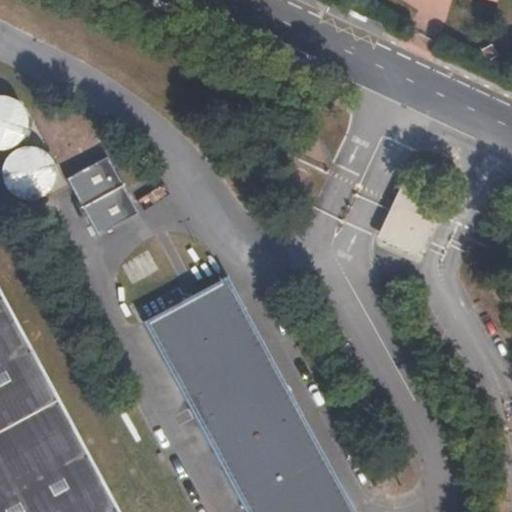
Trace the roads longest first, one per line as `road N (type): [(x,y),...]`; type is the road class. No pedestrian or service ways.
road 1 (unclassified): [(501,120),(439,260),(511,427)]
road 2 (unclassified): [(239,254),(372,511)]
road 3 (unclassified): [(209,211),(133,122),(0,44)]
road 4 (unclassified): [(213,511),(92,271)]
road 5 (unclassified): [(451,511),(453,494),(429,425),(332,279)]
road 6 (unclassified): [(332,279),(422,83)]
road 7 (unclassified): [(246,0),(422,83)]
road 8 (unclassified): [(92,271),(209,211)]
